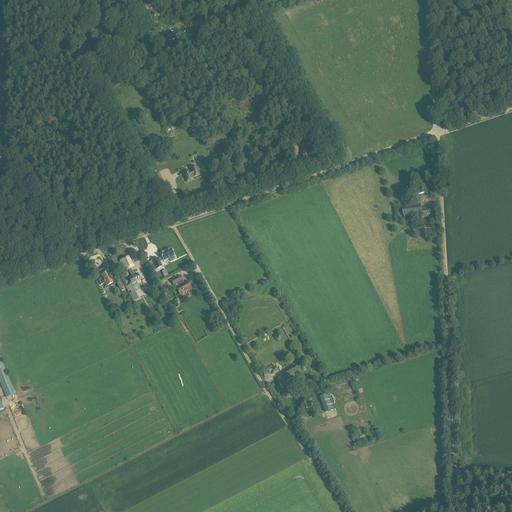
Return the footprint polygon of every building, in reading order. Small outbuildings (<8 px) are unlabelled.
[(173,35),(171,35),(174,42),(179,40),(178,38),(186,35),(184,30),(179,32),(178,30),(173,31),(174,34),(172,34),(173,35)] [(308,150),(302,153),(304,161),(310,158),(308,150)] [(188,170),(182,173),(183,176),(184,176),(186,182),(193,179),(192,177),(194,176),(194,177),(199,174),(197,169),(196,169),(195,166),(188,169),(188,170)] [(159,172),(153,175),(159,187),(165,184),(159,172)] [(426,185),(416,186),(417,194),(427,193),(426,185)] [(419,203),(404,206),(405,216),(422,214),(423,218),(432,216),(430,207),(420,209),(419,203)] [(160,254),(162,258),(159,260),(158,258),(151,261),(152,261),(156,270),(162,267),(160,262),(163,261),(163,262),(169,259),(171,262),(175,260),(173,257),(175,256),(171,249),(160,254)] [(129,257),(120,261),(125,271),(128,270),(131,269),(134,267),(129,257)] [(131,269),(128,270),(132,276),(129,278),(131,282),(130,283),(130,284),(125,287),(128,292),(131,290),(131,292),(135,290),(132,284),(141,279),(137,273),(134,275),(131,269)] [(103,278),(99,280),(101,285),(105,283),(107,286),(113,283),(108,272),(102,275),(103,278)] [(180,277),(171,282),(173,286),(176,285),(178,287),(176,288),(180,296),(191,290),(187,283),(184,284),(180,277)] [(120,280),(116,282),(121,292),(125,290),(120,280)] [(0,355),(0,382),(6,398),(15,394),(0,355)] [(283,379),(278,381),(284,392),(289,389),(288,386),(294,383),(291,378),(289,375),(297,371),(294,366),(282,372),(284,377),(285,377),(286,380),(284,381),(283,379)] [(327,394),(320,397),(326,412),(333,409),(332,405),(335,404),(332,395),(328,397),(327,394)]
